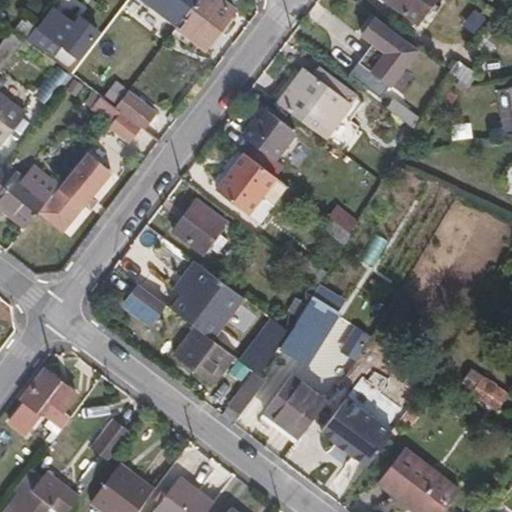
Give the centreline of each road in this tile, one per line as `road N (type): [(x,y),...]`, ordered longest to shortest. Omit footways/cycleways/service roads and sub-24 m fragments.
road 1 (residential): [(49,312),(288,0)]
road 2 (residential): [(49,312),(314,511)]
